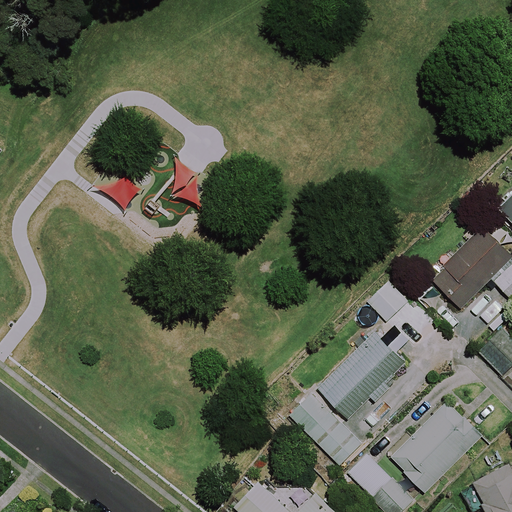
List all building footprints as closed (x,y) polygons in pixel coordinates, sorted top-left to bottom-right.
[(511,197),(498,212),(511,225),(511,197)] [(511,237),(500,226),(496,230),(491,235),(484,228),(432,282),(462,311),(471,301),(480,309),(494,295),(485,287),(490,281),(511,301),(511,237)] [(407,304),(388,282),(380,288),(376,284),(366,292),(370,297),(366,301),(385,323),(407,304)] [(371,400),(375,405),(390,390),(385,385),(407,363),(375,332),(317,390),(350,421),(371,400)] [(511,366),(511,341),(502,332),(479,354),(501,377),(511,366)] [(360,446),(312,397),(291,418),(339,467),(360,446)] [(447,401),(387,455),(423,494),(482,439),(447,401)] [(401,511),(412,501),(367,456),(347,475),(384,511),(401,511)] [(511,511),(511,465),(474,483),(483,503),(481,504),(484,511),(511,511)] [(299,511),(291,511),(261,483),(235,509),(238,511),(337,511),(318,493),(299,511)]
